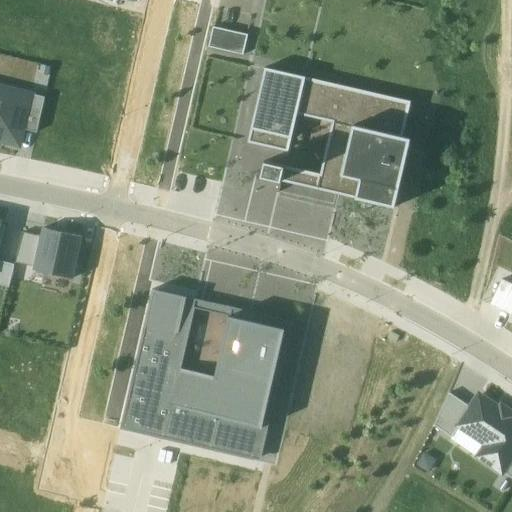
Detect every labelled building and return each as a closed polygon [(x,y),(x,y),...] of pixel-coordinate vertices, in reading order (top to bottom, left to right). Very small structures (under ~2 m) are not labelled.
[(220,0),(215,26),(251,34),(259,0),(220,0)] [(243,56),(248,37),(213,28),(209,47),(243,56)] [(265,69),(248,144),(289,153),(298,115),(332,123),(403,138),(411,102),(265,69)] [(0,142),(21,147),(25,130),(33,96),(0,87),(0,142)] [(33,96),(25,130),(38,132),(46,98),(33,96)] [(322,152),(325,154),(320,175),(316,190),(395,209),(411,139),(403,138),(332,123),(328,139),(325,139),(322,141),(320,145),(320,149),(322,152)] [(286,186),(286,183),(289,169),(264,164),(260,180),(286,186)] [(286,183),(316,190),(320,175),(290,167),(286,183)] [(73,280),(83,238),(44,229),(42,238),(35,268),(34,271),(73,280)] [(35,268),(42,238),(24,233),(16,264),(35,268)] [(0,285),(10,288),(15,265),(0,261),(0,285)] [(511,314),(511,285),(502,280),(490,305),(511,316),(511,314)] [(120,429),(255,460),(286,330),(229,317),(215,378),(182,370),(196,309),(198,301),(153,290),(120,429)] [(288,322),(198,301),(196,309),(229,317),(286,330),(288,322)] [(460,427),(472,409),(450,395),(434,427),(453,438),(460,427)] [(511,459),(511,418),(480,398),(472,409),(460,427),(488,445),(480,458),(503,473),(511,459)] [(511,459),(503,473),(511,478),(511,459)]
